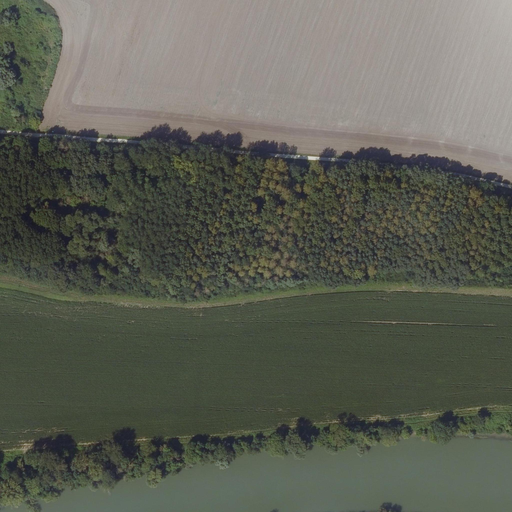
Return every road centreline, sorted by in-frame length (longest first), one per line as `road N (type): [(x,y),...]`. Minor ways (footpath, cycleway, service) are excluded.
road 1 (track): [(0,131),(345,158),(511,186)]
road 2 (track): [(0,276),(175,303),(399,284),(511,292)]
